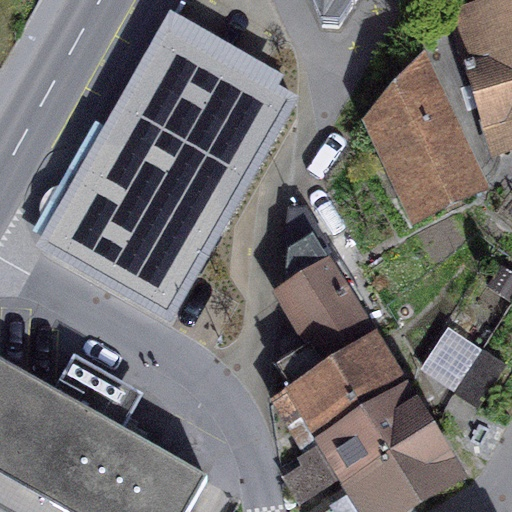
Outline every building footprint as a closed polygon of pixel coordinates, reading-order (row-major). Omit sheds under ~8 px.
[(310,0),(313,6),(323,28),(338,29),(351,10),(357,0),(310,0)] [(511,0),(496,0),(500,13),(511,9),(511,0)] [(322,30),(339,31),(352,12),(351,10),(338,29),(323,28),(313,6),(311,7),(322,30)] [(496,147),(498,155),(511,150),(511,9),(500,13),(422,37),(431,74),(427,75),(375,133),(417,222),(481,192),(467,162),(496,147)] [(169,322),(294,104),(170,33),(174,25),(171,23),(82,179),(84,181),(74,198),(61,197),(50,205),(48,219),(56,230),(46,248),(169,322)] [(481,192),(500,180),(503,171),(498,155),(496,147),(467,162),(481,192)] [(289,292),(285,306),(312,349),(328,375),(374,346),(312,245),(323,238),(306,212),(289,214),(285,258),(291,259),(289,292)] [(422,374),(456,396),(484,354),(450,332),(422,374)] [(324,448),(321,443),(403,392),(374,346),(328,375),(312,349),(278,371),(292,394),(274,405),(308,458),(312,455),(324,448)] [(484,354),(456,396),(478,410),(505,368),(484,354)] [(0,511),(188,511),(205,483),(187,472),(141,446),(144,441),(125,430),(131,420),(129,419),(85,394),(97,373),(72,359),(56,388),(52,395),(0,365),(0,511)] [(129,419),(141,398),(97,373),(85,394),(129,419)] [(324,448),(312,455),(318,465),(307,472),(290,483),(302,503),(342,478),(348,487),(430,435),(403,392),(321,443),(324,448)] [(410,511),(459,481),(437,446),(430,435),(348,487),(351,492),(354,497),(330,511),(410,511)] [(307,472),(318,465),(312,455),(308,458),(301,462),(307,472)]
